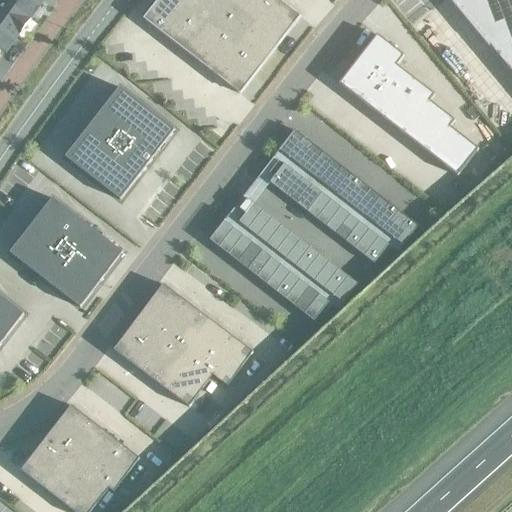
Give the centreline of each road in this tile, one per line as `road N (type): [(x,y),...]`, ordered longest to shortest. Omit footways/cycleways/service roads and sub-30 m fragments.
road 1 (residential): [(366,0),(67,382),(28,419),(0,430)]
road 2 (unclassified): [(0,163),(115,0)]
road 3 (residential): [(0,99),(70,0)]
